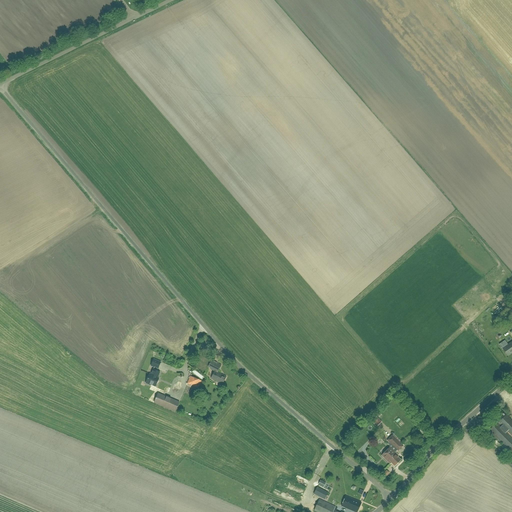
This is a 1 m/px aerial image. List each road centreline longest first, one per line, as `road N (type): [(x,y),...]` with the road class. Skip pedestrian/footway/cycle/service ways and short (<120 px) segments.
road 1 (unclassified): [(392,498),(225,352),(0,86)]
road 2 (unclassified): [(0,84),(169,0)]
road 3 (unclassified): [(392,498),(511,380)]
